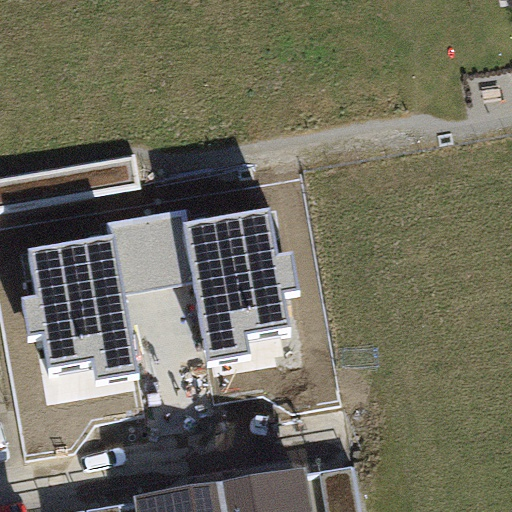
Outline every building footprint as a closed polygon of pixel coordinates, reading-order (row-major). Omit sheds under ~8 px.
[(280,259),(272,210),(187,224),(210,363),(250,356),(247,337),(291,330),(286,297),(300,295),(294,257),(280,259)] [(113,237),(28,251),(36,300),(23,302),(29,340),(43,338),(48,371),(93,364),(96,382),(136,376),(113,237)] [(362,511),(356,472),(321,478),(326,511),(362,511)] [(304,511),(299,482),(223,496),(225,511),(304,511)] [(225,511),(222,496),(146,510),(146,511),(225,511)]
